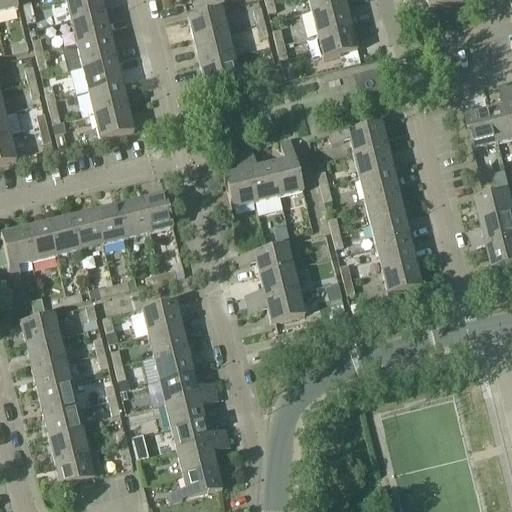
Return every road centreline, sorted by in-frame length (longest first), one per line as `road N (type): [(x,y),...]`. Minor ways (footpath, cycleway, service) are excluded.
road 1 (residential): [(279,466),(257,464),(184,170)]
road 2 (tertiary): [(279,466),(285,416),(308,387),(341,367),(472,330)]
road 3 (residential): [(472,330),(419,115)]
road 4 (residential): [(0,202),(148,165)]
road 5 (residential): [(173,124),(142,0)]
